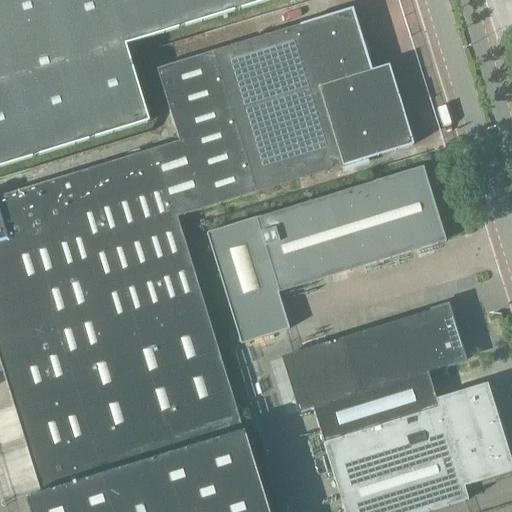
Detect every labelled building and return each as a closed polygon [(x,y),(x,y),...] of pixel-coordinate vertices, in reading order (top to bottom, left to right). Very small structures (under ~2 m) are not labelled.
[(0,0),(0,168),(149,122),(125,46),(273,0),(0,0)] [(368,60),(352,9),(156,70),(176,134),(172,135),(175,143),(53,181),(0,197),(0,243),(6,241),(16,272),(16,273),(29,316),(29,317),(43,360),(3,373),(40,495),(25,500),(28,511),(267,511),(249,451),(252,450),(250,444),(247,445),(243,432),(177,218),(413,145),(388,66),(383,67),(371,71),(368,60)] [(446,242),(423,168),(257,219),(256,218),(206,234),(241,345),(289,330),(278,294),(446,242)] [(373,270),(376,279),(400,270),(397,261),(373,270)] [(447,307),(339,340),(293,355),(310,410),(313,409),(356,396),(428,373),(464,362),(447,307)] [(428,373),(356,396),(313,409),(324,444),(344,511),(431,511),(468,501),(464,488),(511,473),(511,464),(487,384),(436,400),(428,373)]
